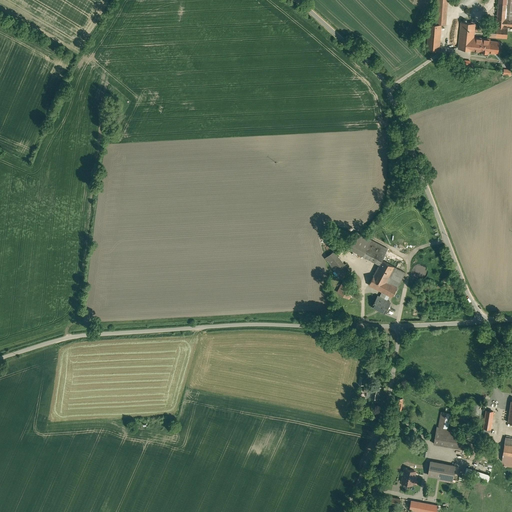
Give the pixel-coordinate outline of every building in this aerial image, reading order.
[(447,0),(437,0),(436,24),(441,24),(445,25),(446,21),(447,0)] [(507,4),(498,3),(496,25),(497,25),(496,37),(507,38),(508,26),(511,26),(511,18),(506,18),(507,4)] [(475,23),(461,22),(458,49),(472,50),(482,51),(483,45),(478,45),(478,38),(473,38),(475,23)] [(436,24),(428,23),(426,49),(439,50),(441,24),(436,24)] [(489,40),(478,38),(478,45),(483,45),(482,51),(497,53),(498,42),(489,41),(489,40)] [(470,61),(457,59),(457,65),(469,67),(470,61)] [(388,249),(371,240),(367,248),(384,256),(388,249)] [(384,256),(367,248),(365,251),(363,256),(379,264),(382,260),(384,256)] [(350,272),(334,250),(330,254),(326,258),(342,278),(350,272)] [(382,260),(379,264),(369,285),(386,294),(392,297),(405,272),(382,260)] [(422,264),(421,264),(419,264),(418,264),(417,264),(416,265),(415,265),(414,266),(413,267),(413,268),(412,269),(412,270),(412,271),(411,272),(412,273),(412,274),(412,275),(412,276),(413,277),(414,278),(415,279),(417,280),(418,280),(420,280),(421,280),(423,280),(424,279),(425,279),(426,278),(426,277),(427,276),(427,275),(428,274),(428,273),(428,272),(428,271),(428,270),(427,269),(427,268),(426,267),(426,266),(425,265),(423,265),(422,264)] [(354,286),(344,280),(337,292),(348,298),(354,286)] [(382,291),(379,297),(377,296),(372,306),(385,313),(390,303),(384,299),(386,294),(382,291)] [(380,387),(365,385),(364,391),(369,392),(369,391),(371,391),(371,392),(370,397),(378,398),(380,387)] [(493,411),(483,409),(480,427),(490,428),(493,411)] [(451,413),(442,412),(440,426),(448,428),(451,413)] [(451,434),(442,433),(443,428),(436,426),(433,443),(458,448),(460,436),(451,434)] [(511,445),(504,444),(502,455),(511,456),(511,445)] [(511,456),(502,455),(507,465),(511,465),(511,456)] [(455,466),(443,463),(443,464),(431,461),(428,475),(440,477),(439,485),(438,485),(437,485),(436,489),(437,489),(438,490),(457,493),(458,483),(452,482),(455,466)] [(489,475),(467,468),(465,473),(487,481),(489,475)] [(415,471),(405,469),(402,482),(412,484),(412,481),(414,480),(414,476),(415,471)] [(400,498),(386,496),(385,503),(399,505),(400,498)] [(435,511),(437,505),(416,502),(414,510),(420,511),(425,511),(435,511)]
